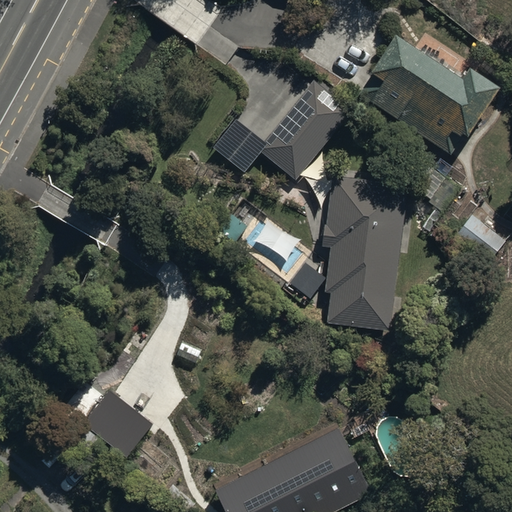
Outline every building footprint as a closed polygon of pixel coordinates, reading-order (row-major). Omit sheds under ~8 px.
[(395,21),(369,59),(374,63),(359,86),(452,148),(499,76),(468,55),(462,66),(395,21)] [(313,75),(258,143),(297,174),(352,106),(313,75)] [(408,178),(334,169),(325,243),(330,244),(325,284),(331,285),(328,315),(390,322),(408,178)] [(470,212),(454,232),(478,250),(494,230),(470,212)] [(271,388),(241,367),(235,376),(212,360),(163,428),(169,433),(164,440),(202,467),(215,449),(234,463),(254,435),(243,427),(271,388)] [(153,425),(109,390),(83,423),(127,457),(153,425)] [(334,511),(372,493),(338,427),(215,489),(226,511),(334,511)]
